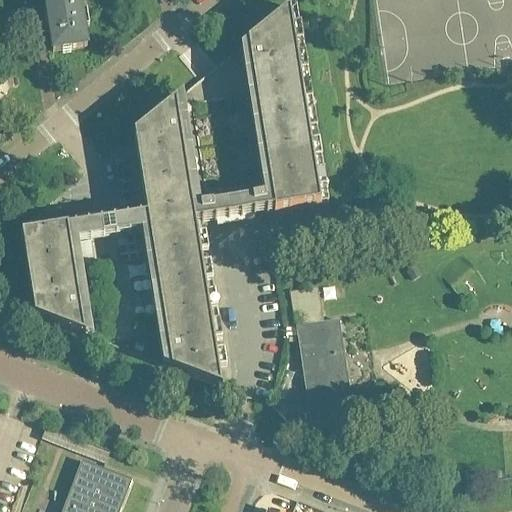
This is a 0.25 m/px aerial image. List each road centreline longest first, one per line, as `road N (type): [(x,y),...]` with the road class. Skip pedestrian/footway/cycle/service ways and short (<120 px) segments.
road 1 (residential): [(0,171),(213,0)]
road 2 (residential): [(192,436),(0,365)]
road 3 (residential): [(393,511),(247,457)]
